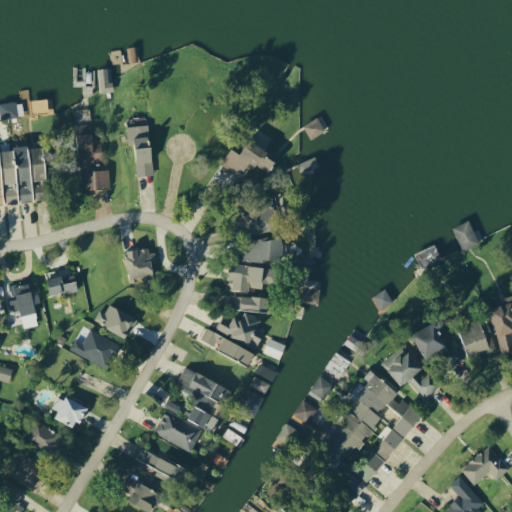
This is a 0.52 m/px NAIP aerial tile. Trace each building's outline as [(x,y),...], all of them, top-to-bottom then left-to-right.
[(99,68),(100,92),(114,91),(113,82),(109,82),(108,67),(99,68)] [(18,116),(15,100),(0,102),(0,110),(1,118),(18,116)] [(153,174),(151,124),(127,125),(128,144),(136,143),(138,175),(153,174)] [(78,133),(83,189),(110,186),(109,168),(103,168),(101,142),(94,142),(93,132),(78,133)] [(221,164),(242,176),(250,161),(268,171),(278,154),(250,137),(241,152),(232,146),(221,164)] [(46,145),(0,146),(0,202),(35,202),(35,199),(48,199),(46,145)] [(276,230),(270,193),(257,195),(259,204),(246,206),(250,234),(276,230)] [(479,244),(470,220),(454,226),(463,250),(479,244)] [(244,260),(285,259),(285,237),(243,238),(244,260)] [(153,247),(126,250),(130,279),(156,276),(153,247)] [(233,288),(263,288),(263,282),(271,282),(272,264),(229,263),(228,279),(233,279),(233,288)] [(78,290),(76,273),(48,277),(51,293),(78,290)] [(41,301),(39,291),(32,292),(30,281),(9,285),(12,296),(10,296),(12,311),(20,310),(21,314),(37,311),(35,302),(41,301)] [(320,288),(306,286),(305,301),(318,303),(320,288)] [(394,301),(386,288),(374,295),(381,308),(394,301)] [(235,294),(235,308),(274,309),(275,296),(235,294)] [(501,350),(511,346),(511,337),(511,332),(511,331),(511,294),(497,298),(498,305),(490,307),(501,350)] [(128,337),(138,316),(110,303),(105,312),(100,309),(94,320),(128,337)] [(200,344),(250,363),(255,348),(257,349),(264,331),(257,328),(261,318),(244,311),(242,318),(234,315),(232,319),(221,315),(215,330),(206,326),(200,344)] [(458,325),(470,359),(497,350),(486,316),(458,325)] [(452,346),(435,320),(415,333),(432,359),(452,346)] [(75,338),(70,351),(109,367),(119,341),(89,329),(83,342),(75,338)] [(280,358),(286,344),(269,337),(263,352),(280,358)] [(381,363),(402,385),(409,379),(426,397),(439,384),(429,373),(422,379),(415,372),(422,365),(409,351),(405,355),(397,348),(381,363)] [(13,368),(0,365),(0,379),(10,382),(13,368)] [(178,382),(199,390),(188,421),(210,429),(216,413),(211,411),(216,400),(221,402),(228,383),(184,366),(178,382)] [(330,429),(356,450),(383,417),(379,413),(398,390),(371,368),(365,376),(370,380),(330,429)] [(265,392),(270,383),(255,375),(250,384),(265,392)] [(310,389),(324,398),(333,384),(320,375),(310,389)] [(264,396),(247,389),(239,408),(256,415),(264,396)] [(404,436),(421,415),(396,394),(388,404),(402,416),(393,427),(404,436)] [(87,405),(67,395),(56,417),(76,427),(87,405)] [(291,419),(305,428),(318,408),(304,399),(291,419)] [(155,433),(192,449),(202,427),(164,411),(155,433)] [(25,443),(61,455),(67,435),(31,423),(25,443)] [(404,436),(392,427),(356,473),(367,482),(404,436)] [(461,469),(474,484),(489,471),(497,479),(509,467),(489,444),(461,469)] [(136,456),(179,479),(185,468),(142,445),(136,456)] [(25,451),(12,479),(36,490),(49,462),(25,451)] [(352,491),(357,495),(366,482),(355,474),(343,490),(350,495),(352,491)] [(458,476),(450,484),(460,495),(444,510),(446,511),(483,511),(488,508),(458,476)] [(152,510),(160,490),(138,481),(130,501),(152,510)] [(21,511),(24,506),(17,503),(23,490),(15,486),(5,508),(13,511),(21,511)]
